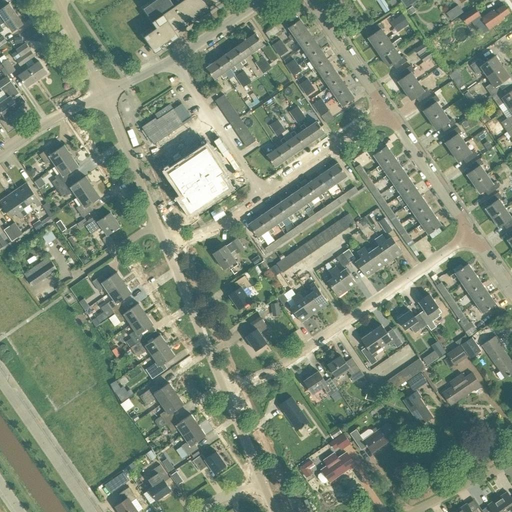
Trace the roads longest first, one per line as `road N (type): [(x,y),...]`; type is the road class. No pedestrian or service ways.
road 1 (residential): [(225,389),(306,347),(469,233)]
road 2 (unclassified): [(168,246),(102,92)]
road 3 (residential): [(265,196),(173,61)]
road 4 (residential): [(90,511),(0,380)]
road 5 (unclassified): [(225,389),(168,246)]
road 6 (residential): [(469,233),(384,111)]
road 7 (residential): [(265,196),(384,111)]
road 8 (residential): [(384,111),(308,0)]
